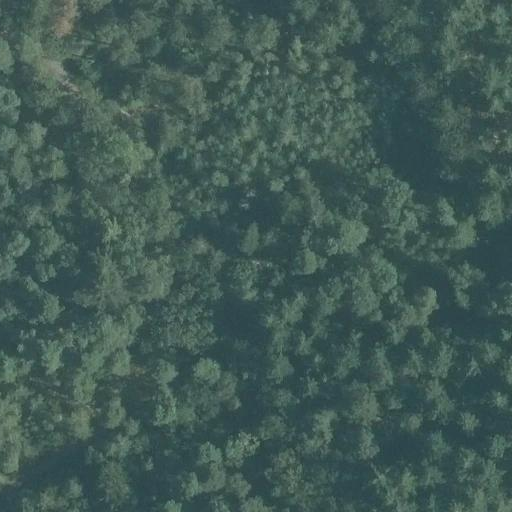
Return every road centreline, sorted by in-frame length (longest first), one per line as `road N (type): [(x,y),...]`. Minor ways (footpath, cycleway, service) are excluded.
road 1 (unclassified): [(332,511),(14,0)]
road 2 (track): [(0,490),(267,309),(303,304),(426,330),(452,322),(476,292),(511,277)]
